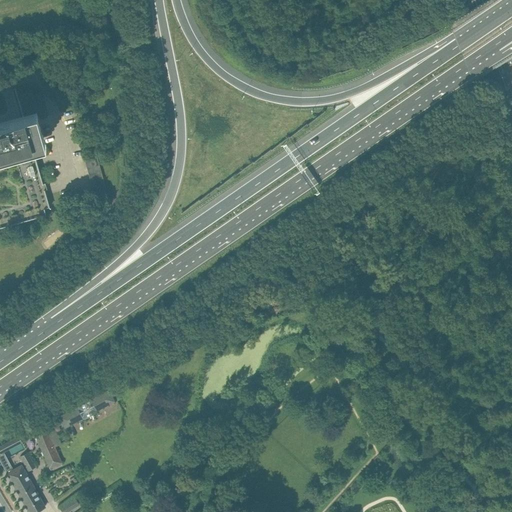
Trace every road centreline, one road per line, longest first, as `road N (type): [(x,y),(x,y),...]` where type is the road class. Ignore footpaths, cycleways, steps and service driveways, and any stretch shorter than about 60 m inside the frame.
road 1 (motorway): [(0,387),(494,44)]
road 2 (motorway): [(457,44),(55,322)]
road 3 (motorway): [(158,0),(180,133),(171,192),(148,232),(55,322)]
road 4 (motorway): [(457,44),(348,94),(280,99),(234,81),(204,57),(176,0)]
